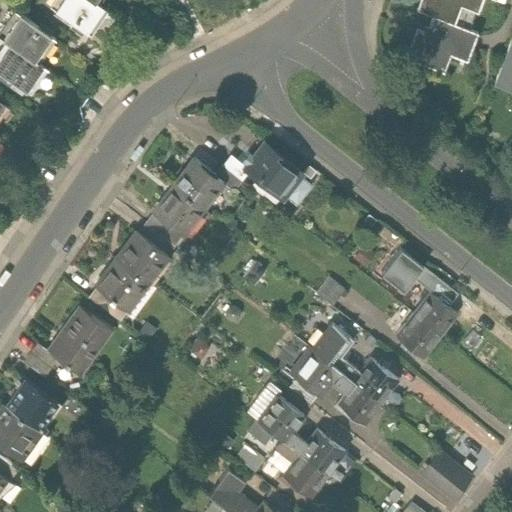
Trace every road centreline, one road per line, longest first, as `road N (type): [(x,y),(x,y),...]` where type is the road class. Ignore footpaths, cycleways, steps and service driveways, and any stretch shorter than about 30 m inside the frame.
road 1 (unclassified): [(240,61),(312,144),(511,299)]
road 2 (residential): [(0,311),(135,123),(159,100),(240,61)]
road 3 (unclassified): [(511,215),(378,110)]
road 4 (unclassified): [(378,110),(272,41)]
